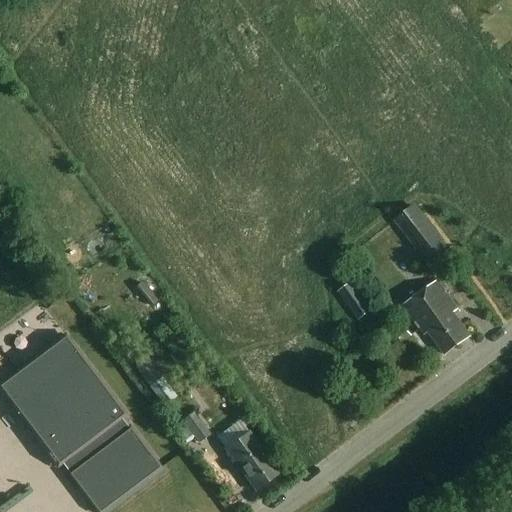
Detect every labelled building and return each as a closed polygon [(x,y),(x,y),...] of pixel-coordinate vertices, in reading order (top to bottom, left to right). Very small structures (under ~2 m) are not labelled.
[(448,246),(416,205),(394,222),(426,263),(448,246)] [(460,310),(439,280),(403,306),(424,336),(429,332),(445,354),(471,335),(455,313),(460,310)] [(373,310),(353,282),(339,292),(359,321),(373,310)] [(40,313),(7,334),(20,353),(52,332),(40,313)] [(126,415),(66,336),(0,384),(0,388),(1,388),(38,438),(37,438),(58,466),(65,461),(72,471),(68,474),(97,511),(102,511),(148,478),(161,468),(130,427),(126,431),(119,421),(126,415)] [(178,397),(148,359),(136,368),(166,407),(178,397)] [(210,435),(195,413),(184,420),(199,442),(210,435)] [(279,473),(249,432),(225,450),(255,491),(279,473)] [(187,458),(195,452),(182,434),(174,440),(187,458)]
